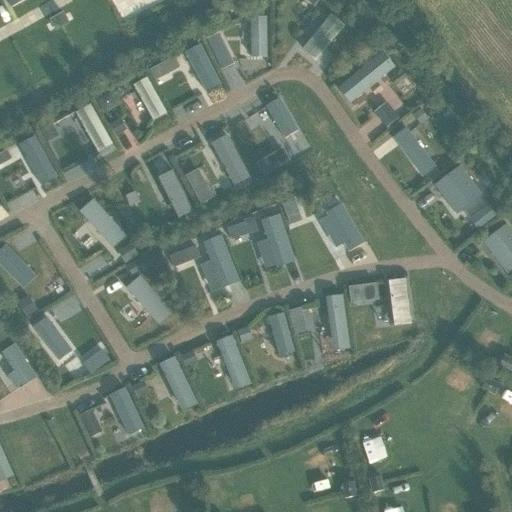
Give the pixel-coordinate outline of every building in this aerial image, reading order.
[(347,24),(324,6),(297,40),(320,58),(347,24)] [(268,42),(269,14),(250,13),(249,41),(268,42)] [(386,52),(336,84),(349,104),(399,72),(386,52)] [(135,79),(151,121),(168,115),(152,73),(135,79)] [(382,90),(373,95),(379,105),(373,109),(386,128),(401,119),(382,90)] [(78,108),(95,153),(114,146),(96,101),(78,108)] [(432,190),(454,222),(486,200),(463,168),(432,190)] [(505,224),(488,204),(470,220),(487,240),(505,224)] [(481,246),(508,276),(511,272),(511,232),(505,225),(481,246)] [(346,355),(345,298),(328,299),(330,356),(346,355)] [(233,395),(251,389),(235,338),(217,344),(233,395)] [(3,385),(11,398),(39,382),(17,344),(0,353),(0,356),(13,379),(3,385)] [(178,360),(159,368),(180,417),(199,409),(178,360)] [(0,484),(12,481),(0,446),(0,484)]
